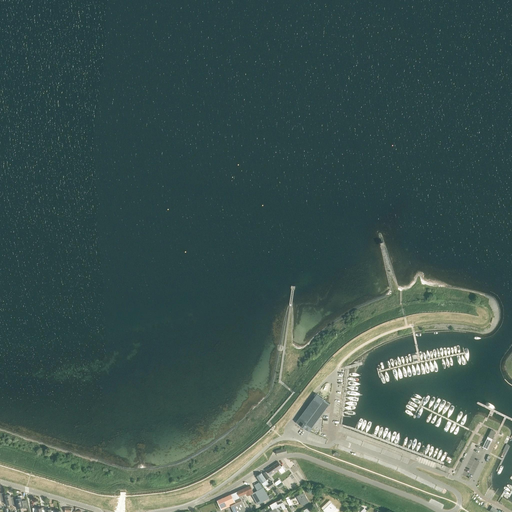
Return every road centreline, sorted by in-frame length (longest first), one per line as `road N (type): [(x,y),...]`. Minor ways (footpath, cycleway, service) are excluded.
road 1 (residential): [(190,504),(289,454),(441,511)]
road 2 (residential): [(452,511),(456,493),(405,467),(338,442),(284,436)]
